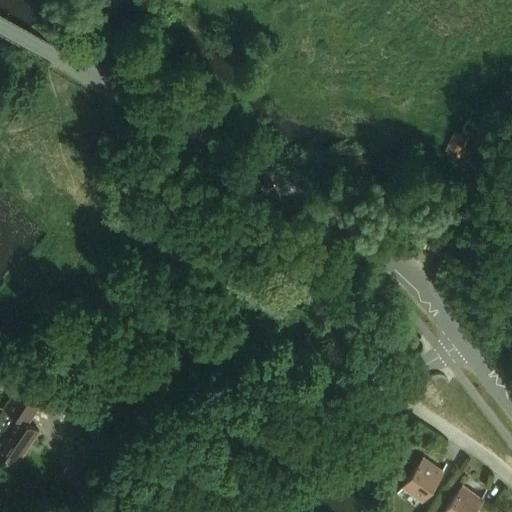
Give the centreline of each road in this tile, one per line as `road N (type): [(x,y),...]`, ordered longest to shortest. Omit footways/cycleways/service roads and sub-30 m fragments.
road 1 (unclassified): [(463,341),(409,277),(345,229),(0,22)]
road 2 (unclassified): [(172,511),(463,341)]
